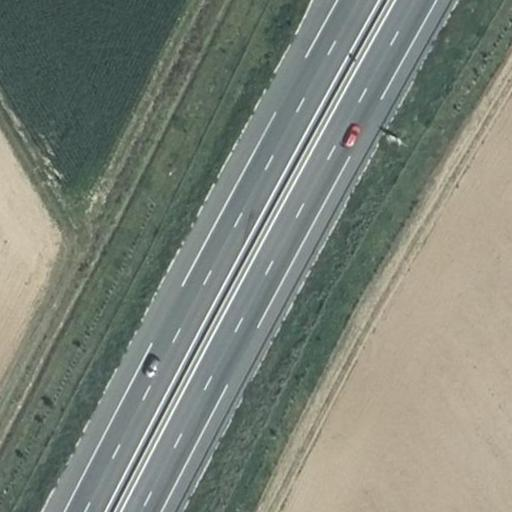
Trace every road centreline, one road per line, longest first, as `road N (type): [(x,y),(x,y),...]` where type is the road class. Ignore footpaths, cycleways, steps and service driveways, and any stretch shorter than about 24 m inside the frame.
road 1 (motorway): [(133,511),(405,0)]
road 2 (motorway): [(347,0),(75,511)]
road 3 (track): [(271,511),(368,317),(511,72)]
road 4 (track): [(0,401),(78,250),(0,113)]
road 5 (track): [(78,250),(209,0)]
